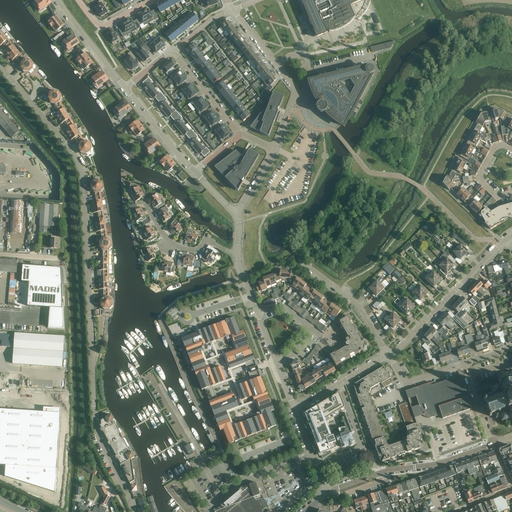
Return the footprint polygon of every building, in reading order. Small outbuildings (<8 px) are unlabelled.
[(38,0),(35,2),(42,10),(51,3),(48,0),(38,0)] [(99,5),(96,8),(99,13),(98,14),(101,17),(108,13),(102,4),(104,2),(102,0),(101,0),(97,3),(99,5)] [(166,0),(163,0),(161,2),(166,10),(171,7),(166,0)] [(199,0),(202,6),(205,5),(206,8),(219,4),(218,2),(219,2),(218,0),(199,0)] [(300,0),(317,38),(328,34),(326,31),(329,30),(329,32),(335,31),(341,29),(347,26),(351,22),(355,17),(350,7),(350,5),(352,4),(352,5),(363,0),(300,0)] [(161,2),(156,5),(161,13),(166,10),(161,2)] [(149,10),(144,13),(149,23),(158,18),(154,10),(150,12),(149,10)] [(140,18),(136,20),(141,28),(140,26),(143,24),(144,26),(149,23),(144,13),(138,15),(140,18)] [(192,13),(188,17),(194,24),(199,21),(192,13)] [(54,26),(58,30),(64,25),(57,16),(48,23),(52,28),(54,26)] [(188,17),(183,20),(189,28),(194,24),(188,17)] [(131,20),(126,22),(132,33),(141,28),(136,20),(133,22),(131,20)] [(183,20),(179,24),(185,32),(189,28),(183,20)] [(223,32),(234,24),(232,22),(230,23),(228,21),(226,23),(225,22),(221,25),(222,26),(220,28),(223,32)] [(122,28),(119,30),(123,38),(132,33),(126,22),(121,25),(122,28)] [(179,24),(175,28),(181,35),(185,32),(179,24)] [(235,26),(234,24),(223,32),(223,33),(226,31),(229,35),(235,30),(233,27),(235,26)] [(175,28),(170,31),(176,39),(181,35),(175,28)] [(109,33),(107,34),(113,45),(118,42),(119,43),(122,41),(119,36),(116,38),(112,30),(109,32),(109,33)] [(237,32),(235,30),(229,35),(232,39),(240,32),(239,30),(237,32)] [(170,31),(166,35),(172,42),(176,39),(170,31)] [(242,34),(240,32),(232,39),(236,43),(242,38),(240,36),(242,34)] [(5,46),(6,46),(10,42),(4,35),(0,38),(0,46),(3,44),(5,46)] [(154,40),(153,40),(161,50),(165,46),(164,44),(167,41),(163,36),(155,42),(154,40)] [(70,50),(79,43),(76,39),(75,39),(74,38),(72,39),(70,37),(64,42),(70,50)] [(244,40),(242,38),(236,43),(239,47),(247,41),(246,39),(244,40)] [(148,42),(144,45),(149,51),(152,48),(157,53),(161,50),(153,40),(149,44),(148,42)] [(249,43),(247,41),(239,47),(243,52),(249,46),(247,44),(249,43)] [(5,52),(8,56),(16,50),(10,42),(6,46),(6,47),(8,49),(5,52)] [(394,42),(384,44),(370,48),(372,53),(391,48),(394,42)] [(198,48),(195,43),(186,50),(190,55),(198,48)] [(143,50),(138,54),(145,63),(146,62),(147,63),(150,60),(149,60),(150,59),(146,54),(149,51),(144,45),(141,48),(143,50)] [(250,49),(249,47),(243,52),(246,56),(254,49),(252,47),(250,49)] [(202,52),(198,48),(190,55),(193,59),(200,53),(200,54),(202,52)] [(239,58),(244,54),(238,48),(234,52),(239,58)] [(256,51),(254,49),(246,56),(249,60),(255,55),(254,53),(256,51)] [(17,61),(18,61),(23,57),(16,50),(8,56),(12,61),(16,58),(18,60),(17,61)] [(130,57),(125,61),(132,70),(135,68),(135,69),(138,67),(134,61),(136,59),(131,52),(128,54),(130,57)] [(200,54),(200,53),(193,59),(197,63),(203,58),(200,54)] [(83,63),(87,68),(93,63),(86,54),(77,60),(81,65),(83,63)] [(257,57),(256,55),(249,60),(253,64),(261,58),(259,56),(257,57)] [(33,70),(34,64),(30,60),(25,60),(23,57),(18,61),(20,63),(21,64),(20,69),(21,69),(21,70),(22,72),(23,72),(26,76),(28,74),(33,70)] [(207,62),(203,58),(197,63),(200,67),(207,62)] [(262,60),(261,58),(253,64),(256,68),(262,63),(260,61),(262,60)] [(166,73),(168,76),(174,71),(172,69),(175,66),(171,60),(163,66),(167,72),(166,73)] [(209,60),(207,62),(200,67),(203,72),(213,64),(209,60)] [(264,66),(262,63),(256,68),(253,70),(257,75),(259,73),(268,66),(266,64),(264,66)] [(216,68),(213,64),(203,72),(207,76),(216,68)] [(269,68),(268,66),(259,73),(263,77),(269,72),(267,70),(269,68)] [(219,72),(216,68),(207,76),(210,80),(217,74),(219,73),(219,72)] [(369,76),(370,74),(370,73),(371,73),(372,73),(372,72),(372,71),(372,70),(372,69),(371,69),(370,69),(370,68),(369,68),(369,69),(368,69),(367,70),(365,70),(366,68),(309,82),(311,88),(312,92),(314,94),(317,100),(317,101),(318,100),(319,101),(320,103),(319,103),(318,103),(318,104),(317,105),(317,106),(317,107),(316,108),(317,109),(317,110),(317,111),(318,111),(318,112),(319,113),(320,113),(321,113),(322,113),(323,113),(324,113),(325,113),(326,112),(327,111),(329,113),(327,114),(328,115),(334,120),(340,124),(341,125),(344,127),(372,75),(369,76)] [(174,83),(183,75),(179,71),(177,73),(175,70),(174,71),(168,76),(174,83)] [(264,83),(274,74),(273,72),(271,74),(269,72),(263,77),(266,81),(264,83)] [(222,77),(219,73),(217,74),(210,80),(214,84),(222,77)] [(99,74),(92,79),(99,87),(108,80),(105,76),(104,76),(103,75),(101,76),(99,74)] [(276,76),(274,74),(264,83),(267,87),(270,85),(270,86),(274,83),(273,82),(276,80),(274,78),(276,76)] [(181,88),(186,84),(184,82),(187,80),(183,75),(174,83),(177,87),(179,86),(181,88)] [(149,78),(142,83),(146,87),(144,88),(149,94),(154,89),(150,84),(152,82),(149,78)] [(226,86),(223,82),(216,87),(220,92),(226,86)] [(181,92),(185,96),(186,95),(194,89),(193,88),(194,88),(192,85),(191,86),(190,84),(188,86),(186,84),(181,88),(183,91),(181,92)] [(230,91),(226,86),(220,92),(223,96),(230,91)] [(154,89),(149,94),(153,99),(155,98),(158,102),(164,97),(161,93),(159,94),(154,89)] [(192,102),(197,98),(195,95),(197,93),(194,89),(186,95),(187,95),(192,102)] [(48,93),(48,95),(46,96),(48,100),(48,101),(49,103),(50,103),(51,104),(56,105),(55,106),(57,108),(57,109),(62,105),(60,102),(62,97),(59,92),(54,91),(52,91),(48,93)] [(233,95),(230,91),(223,96),(226,100),(233,95)] [(273,93),(265,115),(262,113),(250,128),(256,131),(260,133),(269,137),(279,111),(277,111),(278,108),(280,108),(284,97),(273,93)] [(237,99),(233,95),(226,100),(230,104),(237,99)] [(164,97),(158,102),(161,105),(159,107),(164,112),(170,108),(166,102),(167,101),(164,97)] [(192,106),(195,110),(205,103),(201,98),(199,100),(197,98),(192,102),(194,104),(192,106)] [(240,103),(237,99),(230,104),(233,109),(240,103)] [(201,117),(208,111),(206,109),(208,107),(207,105),(208,105),(206,102),(205,103),(195,110),(201,117)] [(243,107),(240,103),(233,109),(237,113),(243,107)] [(122,117),(131,110),(128,106),(127,106),(126,105),(124,106),(122,104),(116,109),(122,117)] [(55,114),(58,119),(67,114),(62,105),(57,109),(58,109),(59,112),(55,114)] [(247,112),(243,107),(237,113),(240,117),(247,112)] [(170,108),(164,112),(169,118),(170,117),(173,120),(179,115),(178,114),(176,111),(174,113),(170,108)] [(0,109),(0,124),(12,139),(20,132),(0,109)] [(499,119),(500,119),(498,110),(490,112),(490,113),(493,123),(496,123),(495,120),(499,119)] [(498,110),(500,119),(504,121),(506,117),(507,117),(505,116),(506,114),(498,110)] [(206,124),(216,116),(212,112),(210,113),(208,111),(201,117),(206,124)] [(250,116),(247,112),(240,117),(244,121),(250,116)] [(489,112),(480,115),(484,123),(485,123),(491,121),(489,112)] [(67,124),(67,125),(72,122),(67,114),(58,119),(61,124),(65,122),(67,124)] [(179,115),(173,120),(176,124),(175,125),(179,131),(185,126),(181,121),(183,119),(180,116),(179,115)] [(482,128),(484,123),(480,115),(476,123),(478,124),(477,125),(477,126),(477,125),(482,128)] [(217,122),(219,120),(216,116),(206,124),(212,130),(214,129),(219,125),(217,122)] [(141,133),(145,130),(138,121),(129,127),(133,132),(137,129),(141,133)] [(65,130),(68,135),(77,130),(72,122),(67,125),(69,128),(65,130)] [(219,136),(227,129),(225,126),(224,127),(223,125),(221,127),(219,125),(214,129),(219,136)] [(185,126),(179,131),(184,136),(186,135),(189,139),(195,134),(191,129),(189,131),(185,126)] [(230,132),(227,129),(219,136),(217,137),(223,144),(230,138),(228,136),(230,134),(229,132),(230,132)] [(479,131),(476,129),(475,129),(471,136),(479,140),(482,135),(483,136),(485,142),(488,140),(486,135),(479,131)] [(76,141),(77,141),(82,138),(77,130),(68,135),(71,140),(75,138),(77,141),(76,141)] [(195,134),(189,139),(192,142),(190,144),(195,149),(200,144),(196,139),(198,138),(195,134)] [(471,136),(469,140),(467,142),(471,145),(475,147),(479,140),(471,136)] [(90,154),(91,152),(92,147),(89,142),(84,141),(82,138),(77,141),(79,144),(78,149),(79,150),(78,151),(80,153),(83,157),(85,156),(87,156),(90,154)] [(151,141),(145,146),(151,154),(160,147),(157,143),(156,143),(155,142),(153,143),(151,141)] [(464,149),(472,154),(474,149),(470,147),(471,145),(467,142),(464,149)] [(200,144),(195,149),(199,155),(201,153),(204,157),(207,155),(210,152),(206,148),(205,150),(200,144)] [(8,159),(13,149),(8,147),(3,157),(8,159)] [(472,154),(464,149),(460,156),(480,167),(481,165),(476,162),(469,158),(472,154)] [(243,183),(241,182),(244,178),(245,179),(259,156),(249,150),(242,163),(235,161),(241,156),(236,151),(214,167),(222,175),(226,178),(225,178),(238,192),(243,183)] [(166,166),(170,170),(176,164),(168,156),(160,163),(164,167),(166,166)] [(455,165),(463,169),(466,164),(462,162),(463,160),(459,158),(455,165)] [(451,172),(455,174),(457,172),(460,174),(463,169),(455,165),(451,172)] [(188,177),(182,171),(178,175),(184,182),(188,177)] [(447,176),(442,184),(444,184),(452,182),(456,174),(455,174),(451,172),(449,177),(447,176)] [(93,180),(92,181),(90,182),(90,186),(90,187),(90,189),(91,190),(91,191),(95,194),(95,197),(95,198),(101,197),(101,193),(104,189),(103,183),(97,179),(93,180)] [(132,196),(133,198),(135,202),(139,200),(138,199),(144,196),(142,191),(139,186),(137,188),(135,185),(131,184),(131,183),(129,188),(133,195),(132,196)] [(460,198),(467,192),(463,188),(460,191),(458,189),(455,193),(456,194),(460,198)] [(467,192),(460,198),(464,202),(465,201),(467,203),(472,197),(467,192)] [(159,207),(164,205),(165,204),(162,200),(161,200),(157,194),(157,195),(153,197),(150,198),(153,204),(152,205),(154,208),(158,206),(159,207)] [(92,202),(92,208),(103,206),(101,197),(95,198),(96,201),(92,202)] [(467,205),(469,207),(473,210),(479,204),(473,198),(471,201),(467,205)] [(22,234),(24,202),(12,201),(10,233),(22,234)] [(36,204),(36,213),(40,214),(39,226),(42,226),(49,226),(57,227),(59,227),(60,223),(57,223),(57,220),(58,205),(53,205),(41,204),(36,204)] [(473,210),(479,216),(485,209),(479,204),(473,210)] [(140,222),(142,221),(146,219),(143,213),(144,213),(141,208),(139,209),(136,205),(134,205),(131,205),(130,205),(129,205),(135,216),(134,217),(136,222),(139,220),(140,222)] [(486,208),(485,209),(479,216),(484,221),(484,220),(486,223),(485,224),(490,230),(510,218),(511,217),(511,205),(499,210),(492,214),(491,213),(486,208)] [(98,216),(104,215),(103,206),(92,208),(93,213),(98,213),(98,216)] [(166,221),(170,218),(167,212),(169,211),(166,206),(160,210),(161,211),(157,213),(159,217),(160,216),(163,222),(166,221)] [(94,221),(95,226),(106,225),(104,215),(98,216),(98,217),(99,220),(94,221)] [(177,225),(178,224),(174,220),(173,221),(170,225),(172,226),(169,230),(172,232),(178,236),(180,234),(179,233),(183,230),(183,229),(177,225)] [(101,235),(107,234),(106,225),(95,226),(96,232),(101,232),(101,235)] [(148,226),(143,228),(141,229),(145,235),(144,236),(147,241),(149,239),(151,241),(157,238),(154,232),(152,227),(149,228),(148,226)] [(196,241),(198,237),(194,234),(192,233),(193,232),(188,229),(187,231),(185,235),(187,236),(185,240),(188,242),(188,241),(195,244),(196,241)] [(103,255),(109,255),(109,251),(112,247),(112,242),(108,238),(107,234),(101,235),(101,236),(102,238),(102,239),(99,243),(99,244),(98,244),(99,247),(99,248),(103,252),(103,255)] [(58,249),(59,240),(59,237),(51,236),(50,248),(58,249)] [(457,248),(456,248),(464,256),(466,255),(467,256),(470,254),(460,244),(457,248)] [(454,246),(450,250),(452,252),(457,257),(459,258),(462,262),(465,259),(463,258),(464,256),(456,248),(454,246)] [(148,262),(153,259),(155,258),(152,252),(153,251),(151,248),(147,250),(146,248),(141,251),(143,256),(145,256),(148,262)] [(202,259),(206,262),(208,263),(209,261),(212,263),(212,262),(215,258),(217,260),(218,259),(219,257),(219,256),(216,254),(218,252),(212,248),(210,250),(208,249),(205,254),(206,254),(202,259)] [(444,254),(439,259),(441,260),(443,262),(451,270),(452,268),(454,270),(457,268),(453,264),(452,263),(447,258),(448,257),(444,254)] [(98,259),(98,265),(109,265),(109,255),(103,255),(103,256),(103,259),(98,259)] [(198,266),(195,266),(197,260),(194,260),(194,257),(189,256),(182,255),(182,256),(179,256),(177,264),(178,266),(183,265),(188,266),(195,267),(198,267),(198,266)] [(18,261),(0,259),(0,272),(17,273),(18,261)] [(441,260),(437,264),(439,266),(444,271),(445,272),(449,276),(451,273),(449,271),(451,270),(443,262),(441,260)] [(174,273),(174,271),(175,266),(172,266),(173,263),(167,262),(167,263),(161,261),(160,266),(159,268),(162,268),(161,271),(167,272),(174,273)] [(493,266),(487,267),(488,272),(488,273),(494,271),(495,272),(502,270),(501,269),(504,269),(509,267),(507,261),(497,264),(497,263),(492,264),(493,266)] [(395,270),(388,263),(383,268),(390,275),(395,270)] [(103,274),(109,274),(109,265),(98,265),(99,271),(103,271),(103,274)] [(23,266),(22,282),(29,283),(31,266),(23,266)] [(31,266),(29,283),(37,283),(38,267),(31,266)] [(38,267),(37,283),(45,284),(46,268),(38,267)] [(46,268),(45,284),(52,284),(53,268),(46,268)] [(53,268),(52,284),(62,285),(61,269),(53,268)] [(284,282),(286,272),(281,271),(280,270),(280,274),(279,274),(278,275),(278,274),(273,276),(276,282),(279,281),(279,280),(281,280),(281,281),(284,282)] [(428,274),(437,284),(439,282),(441,284),(443,281),(440,278),(438,277),(431,270),(428,274)] [(284,282),(288,282),(287,284),(288,284),(288,285),(291,287),(291,286),(293,284),(297,279),(293,276),(292,276),(291,276),(291,272),(286,272),(284,282)] [(99,278),(99,284),(109,284),(109,274),(103,274),(103,275),(103,278),(99,278)] [(437,284),(428,274),(424,278),(426,280),(431,285),(432,286),(435,289),(438,287),(436,285),(437,284)] [(268,277),(271,286),(277,284),(276,282),(273,276),(273,275),(268,277)] [(508,284),(511,283),(511,282),(511,275),(510,276),(510,275),(506,276),(506,275),(496,278),(497,282),(507,280),(508,284)] [(262,279),(263,281),(264,281),(266,288),(267,288),(271,286),(268,277),(262,279)] [(376,281),(367,290),(369,293),(371,291),(372,293),(380,285),(382,283),(385,281),(381,277),(376,281)] [(293,284),(291,286),(296,289),(302,281),(297,278),(297,279),(293,284)] [(262,292),(266,290),(267,289),(267,288),(266,288),(264,281),(263,281),(258,283),(255,285),(255,284),(258,292),(261,291),(262,292)] [(296,289),(300,292),(305,286),(305,287),(306,285),(302,281),(296,289)] [(374,294),(372,296),(375,298),(384,289),(386,287),(388,284),(385,281),(382,283),(380,285),(372,293),(374,294)] [(473,286),(484,296),(486,294),(482,291),(480,288),(483,285),(478,281),(473,286)] [(29,283),(27,306),(50,308),(48,328),(64,329),(62,285),(52,284),(45,284),(37,283),(29,283)] [(103,293),(109,293),(109,284),(99,284),(99,290),(103,290),(103,293)] [(430,295),(426,291),(425,290),(420,286),(418,284),(414,288),(424,297),(425,296),(427,298),(430,295)] [(304,297),(309,290),(305,287),(305,286),(300,292),(299,294),(304,297)] [(484,296),(473,286),(468,291),(473,295),(476,293),(478,295),(481,299),(484,296)] [(423,299),(424,297),(414,288),(410,292),(412,293),(412,294),(417,298),(422,303),(424,300),(423,299)] [(313,293),(309,290),(304,297),(308,301),(309,299),(314,293),(313,293)] [(312,304),(319,294),(314,291),(313,293),(314,293),(309,299),(308,301),(312,304)] [(109,293),(103,293),(103,294),(103,297),(104,297),(100,301),(100,302),(100,305),(100,310),(103,310),(104,312),(108,311),(113,306),(113,301),(109,297),(109,293)] [(319,294),(312,304),(316,307),(318,305),(322,299),(323,300),(324,298),(319,294)] [(416,309),(413,305),(411,304),(407,299),(406,299),(404,297),(401,301),(411,311),(412,310),(414,311),(416,309)] [(462,297),(457,302),(467,312),(469,310),(469,309),(466,305),(468,303),(462,297)] [(490,330),(494,328),(503,326),(501,321),(500,317),(499,318),(494,298),(487,301),(477,304),(479,310),(483,309),(482,308),(489,306),(493,323),(493,325),(489,326),(490,330)] [(265,307),(273,305),(271,300),(270,299),(267,300),(268,301),(264,303),(265,307)] [(316,307),(321,310),(327,303),(323,300),(322,299),(318,305),(316,307)] [(409,312),(411,311),(401,301),(397,305),(399,307),(404,312),(405,313),(408,317),(411,314),(409,312)] [(378,311),(383,306),(380,304),(378,302),(374,306),(378,311)] [(469,326),(462,319),(461,318),(467,312),(457,302),(452,307),(458,313),(457,314),(455,317),(459,320),(462,324),(466,328),(469,326)] [(327,303),(321,310),(326,314),(327,312),(326,312),(331,306),(327,303)] [(330,317),(331,315),(336,307),(332,304),(331,306),(326,312),(327,312),(326,314),(330,317)] [(335,318),(341,311),(336,307),(331,315),(335,318)] [(393,313),(389,317),(397,325),(399,323),(400,325),(403,322),(399,319),(398,318),(393,313)] [(440,316),(453,328),(453,329),(455,328),(453,326),(454,325),(449,321),(451,319),(446,313),(445,314),(444,313),(440,316)] [(387,315),(383,319),(383,321),(385,321),(388,324),(387,325),(389,328),(388,328),(388,330),(391,332),(392,332),(393,331),(394,332),(397,328),(396,326),(397,325),(389,317),(387,315)] [(349,316),(338,322),(341,328),(341,329),(341,330),(342,330),(343,330),(348,338),(346,340),(344,343),(346,344),(347,346),(337,352),(337,351),(336,351),(335,351),(335,352),(335,353),(330,356),(336,366),(360,352),(363,352),(363,353),(364,351),(365,351),(365,350),(366,349),(366,348),(367,347),(367,346),(367,344),(366,344),(366,343),(366,341),(363,341),(360,335),(358,336),(356,332),(357,331),(354,326),(352,322),(349,316)] [(453,328),(440,316),(437,320),(438,321),(438,322),(443,327),(440,330),(444,334),(446,336),(448,333),(444,329),(444,328),(443,327),(445,325),(451,330),(453,328)] [(460,326),(462,324),(459,320),(455,317),(454,316),(452,318),(456,322),(460,326)] [(154,318),(153,321),(153,323),(161,339),(163,341),(165,340),(165,338),(158,321),(157,319),(154,318)] [(256,366),(254,360),(243,331),(240,332),(234,318),(228,320),(228,319),(225,320),(226,321),(201,331),(201,330),(196,332),(196,333),(182,339),(185,347),(193,368),(196,376),(202,390),(204,389),(209,402),(220,431),(223,430),(229,444),(235,442),(238,441),(267,429),(268,430),(270,429),(270,428),(276,426),(271,412),(274,410),(267,391),(261,377),(260,377),(258,371),(259,371),(257,366),(256,366)] [(319,330),(324,334),(328,329),(326,327),(323,325),(319,330)] [(429,331),(428,332),(437,342),(439,340),(443,343),(444,342),(440,337),(437,338),(435,335),(437,333),(432,328),(431,329),(430,328),(428,330),(429,331)] [(499,338),(504,337),(502,331),(498,333),(498,331),(494,332),(496,339),(492,340),(494,345),(495,346),(501,344),(499,338)] [(429,341),(431,339),(439,346),(440,349),(442,348),(441,344),(443,343),(439,340),(437,342),(428,332),(424,336),(429,341)] [(488,347),(487,342),(486,340),(483,341),(482,339),(480,333),(477,333),(478,337),(483,351),(488,349),(487,347),(488,347)] [(14,347),(12,364),(62,367),(65,337),(15,334),(14,335),(0,334),(0,340),(2,341),(2,347),(14,347)] [(474,344),(475,346),(477,351),(478,351),(478,353),(483,351),(478,337),(476,337),(477,340),(478,343),(474,344)] [(468,346),(465,347),(462,340),(460,340),(460,343),(464,355),(470,353),(468,346)] [(430,349),(428,347),(425,344),(422,347),(427,351),(427,353),(425,354),(425,355),(421,356),(423,363),(432,360),(434,365),(437,364),(435,359),(435,358),(432,360),(431,357),(429,350),(430,349)] [(320,351),(321,352),(323,350),(317,345),(315,347),(315,348),(314,349),(318,353),(320,351)] [(444,354),(446,361),(452,359),(450,352),(444,354)] [(438,356),(439,358),(441,363),(446,361),(444,354),(438,356)] [(298,368),(299,368),(300,365),(301,366),(304,363),(302,362),(299,359),(297,361),(295,360),(290,366),(291,367),(293,370),(298,368)] [(330,361),(324,364),(330,374),(336,371),(330,361)] [(156,363),(153,364),(162,379),(164,378),(156,363)] [(324,364),(320,367),(321,369),(324,375),(324,376),(325,377),(330,374),(324,364)] [(321,369),(320,367),(315,370),(320,378),(324,376),(324,375),(321,369)] [(356,388),(354,389),(361,409),(373,405),(369,394),(371,389),(381,383),(384,388),(393,382),(385,368),(383,370),(382,368),(357,383),(358,384),(356,388)] [(310,373),(310,375),(311,375),(315,381),(320,378),(315,370),(310,373)] [(511,371),(510,372),(511,372),(499,376),(497,376),(500,385),(492,387),(490,388),(491,389),(492,393),(489,394),(489,393),(487,394),(488,395),(489,397),(484,399),(484,400),(484,401),(484,402),(485,402),(486,403),(485,404),(488,413),(489,412),(490,414),(489,414),(489,415),(489,416),(490,417),(491,417),(495,416),(496,419),(497,418),(500,417),(501,420),(502,422),(503,421),(511,419),(511,421),(511,371)] [(299,374),(295,376),(299,387),(298,389),(305,391),(305,389),(306,389),(301,380),(301,381),(301,380),(299,375),(299,374)] [(310,375),(306,378),(311,386),(316,383),(315,381),(311,375),(310,375)] [(460,376),(446,381),(457,414),(472,409),(467,397),(460,376)] [(306,389),(311,386),(306,378),(301,380),(301,381),(301,380),(306,389)] [(431,383),(413,389),(422,416),(429,419),(441,415),(443,419),(457,414),(446,381),(432,386),(431,383)] [(346,410),(339,393),(310,411),(305,414),(306,414),(307,418),(306,418),(308,422),(310,425),(309,425),(312,432),(313,436),(315,442),(317,445),(320,455),(321,454),(323,459),(332,454),(331,451),(336,449),(334,443),(335,443),(336,443),(333,436),(333,437),(332,437),(326,422),(346,410)] [(373,405),(361,409),(379,459),(381,458),(383,455),(385,456),(383,459),(384,461),(418,449),(418,447),(420,446),(421,444),(420,442),(422,441),(417,425),(409,402),(398,406),(408,432),(406,433),(408,437),(406,441),(389,447),(387,445),(373,405)] [(181,406),(178,403),(177,407),(184,418),(187,416),(181,406)] [(0,409),(0,465),(6,466),(5,477),(6,477),(6,476),(55,492),(54,493),(55,493),(61,414),(0,409)] [(354,432),(347,413),(342,415),(347,430),(343,432),(343,433),(343,434),(344,434),(344,435),(338,437),(338,438),(337,438),(338,442),(339,441),(340,444),(341,445),(342,448),(342,447),(342,448),(346,446),(347,446),(349,445),(351,446),(353,445),(354,443),(353,441),(353,440),(352,438),(351,436),(353,435),(352,432),(354,432)] [(118,430),(113,421),(114,420),(111,415),(106,418),(106,419),(101,421),(101,425),(100,426),(102,429),(100,429),(102,432),(103,431),(106,437),(118,430)] [(125,444),(118,430),(106,437),(109,442),(108,443),(109,446),(110,445),(113,451),(125,444)] [(187,443),(184,445),(190,456),(193,453),(187,443)] [(135,457),(133,452),(131,453),(125,444),(113,451),(116,456),(115,457),(117,459),(118,459),(121,465),(120,465),(120,466),(135,457)] [(500,449),(499,451),(502,457),(511,453),(511,446),(510,446),(500,449)] [(494,452),(487,454),(491,463),(492,463),(493,462),(494,464),(495,467),(492,469),(493,472),(501,468),(499,463),(498,463),(497,461),(494,452)] [(511,453),(502,457),(504,462),(511,458),(511,453)] [(487,454),(478,458),(479,462),(483,472),(484,475),(493,472),(492,469),(485,472),(483,466),(491,463),(487,454)] [(137,490),(136,485),(135,480),(134,480),(131,459),(136,457),(135,457),(120,466),(123,472),(122,473),(124,476),(125,476),(130,484),(133,492),(137,490)] [(476,458),(470,460),(477,478),(483,476),(481,472),(478,473),(476,467),(479,466),(476,458)] [(470,460),(465,462),(468,470),(470,476),(473,475),(474,479),(477,478),(470,460)] [(68,466),(67,465),(67,461),(64,461),(64,465),(61,465),(60,474),(69,475),(69,472),(67,472),(68,466)] [(465,462),(460,464),(465,477),(465,478),(467,477),(467,476),(465,471),(468,470),(465,462)] [(492,463),(491,463),(483,466),(485,472),(492,469),(495,467),(494,464),(493,462),(492,463)] [(462,478),(465,477),(460,464),(454,466),(457,474),(460,473),(462,478)] [(455,475),(452,466),(447,468),(447,469),(450,477),(455,475)] [(499,478),(504,475),(501,468),(493,472),(484,475),(485,476),(479,479),(481,484),(485,482),(484,482),(487,481),(488,485),(490,484),(492,483),(494,482),(496,482),(498,481),(500,480),(499,478)] [(447,469),(442,470),(445,479),(446,481),(451,479),(450,477),(447,469)] [(442,470),(437,472),(440,481),(445,479),(442,470)] [(437,472),(432,474),(435,482),(440,481),(437,472)] [(432,474),(427,476),(430,484),(435,482),(432,474)] [(498,492),(505,489),(508,488),(508,486),(504,475),(499,478),(500,480),(498,481),(499,483),(497,484),(496,482),(494,482),(498,492)] [(430,484),(427,476),(422,478),(425,486),(430,484)] [(422,477),(416,479),(420,488),(425,486),(422,478),(422,477)] [(410,481),(418,500),(420,499),(418,493),(419,492),(420,491),(418,488),(417,484),(415,479),(410,481)] [(413,502),(418,500),(410,481),(406,483),(409,491),(411,491),(413,496),(414,499),(412,500),(413,502)] [(214,511),(267,511),(269,511),(267,508),(267,507),(264,503),(262,499),(261,498),(260,495),(258,489),(255,482),(249,485),(243,487),(243,488),(242,488),(244,490),(243,490),(244,491),(240,494),(241,496),(235,501),(229,507),(227,505),(224,508),(223,508),(221,506),(216,510),(215,511),(214,511)] [(498,492),(494,482),(492,483),(493,485),(491,486),(490,484),(488,485),(490,488),(492,493),(493,494),(498,492)] [(410,503),(408,498),(408,497),(407,495),(410,494),(409,491),(406,483),(401,484),(406,498),(408,504),(410,503)] [(404,499),(406,498),(401,484),(396,486),(399,493),(399,495),(399,496),(400,497),(403,496),(404,499)] [(391,488),(396,502),(398,501),(397,496),(399,496),(399,495),(399,493),(396,486),(391,488)] [(484,491),(482,486),(477,488),(482,498),(487,496),(484,491)] [(99,490),(104,499),(106,495),(107,492),(104,487),(101,489),(99,490)] [(235,494),(232,497),(235,501),(241,496),(240,494),(244,491),(243,490),(244,490),(242,488),(242,487),(235,493),(235,494)] [(391,503),(393,502),(396,502),(391,488),(386,490),(388,497),(391,496),(392,501),(390,501),(391,503)] [(472,494),(470,495),(473,502),(482,498),(477,488),(474,489),(476,494),(472,495),(472,494)] [(388,511),(392,511),(386,495),(385,490),(378,493),(384,511),(388,511)] [(467,492),(465,493),(469,504),(473,502),(470,495),(469,493),(468,493),(467,492)] [(384,511),(378,493),(367,496),(371,508),(372,511),(384,511)] [(106,506),(108,502),(110,497),(106,495),(104,499),(101,504),(106,506)] [(147,498),(152,511),(157,511),(152,496),(147,498)] [(493,500),(492,500),(494,505),(497,511),(501,511),(508,509),(506,501),(504,496),(493,500)] [(137,499),(139,507),(145,506),(143,497),(137,499)] [(227,500),(220,506),(221,506),(223,508),(224,508),(227,505),(229,507),(235,501),(232,497),(228,500),(227,500)] [(369,504),(366,497),(360,499),(364,510),(366,509),(370,508),(368,504),(369,504)] [(361,511),(364,510),(360,499),(354,501),(356,508),(360,507),(361,511)] [(488,502),(487,502),(488,507),(489,508),(491,507),(493,511),(495,511),(497,511),(494,505),(492,500),(488,502)] [(487,502),(481,505),(483,509),(484,511),(490,511),(489,508),(488,507),(487,502)] [(80,511),(88,511),(89,511),(90,510),(82,505),(82,504),(80,503),(78,506),(80,507),(79,510),(80,511)]
